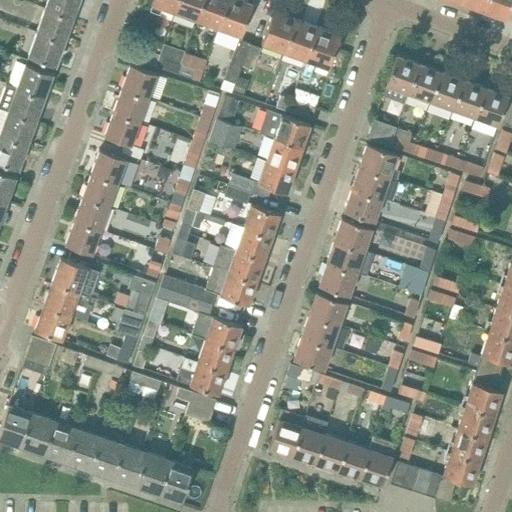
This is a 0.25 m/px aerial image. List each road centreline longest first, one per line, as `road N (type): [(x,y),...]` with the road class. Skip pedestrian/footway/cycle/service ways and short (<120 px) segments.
road 1 (residential): [(216,511),(389,4)]
road 2 (unclassified): [(0,329),(119,0)]
road 3 (residential): [(511,48),(389,4)]
